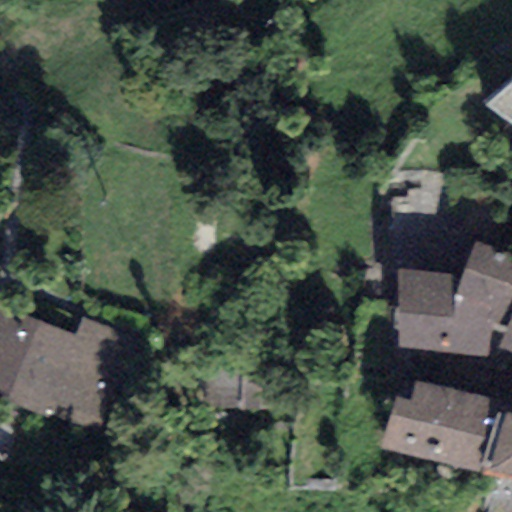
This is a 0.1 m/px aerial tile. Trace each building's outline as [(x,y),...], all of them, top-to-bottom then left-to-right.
[(511,80),(486,106),(511,124),(511,80)] [(459,274),(398,271),(395,348),(486,357),(491,328),(511,289),(511,257),(471,241),(459,274)] [(131,338),(80,319),(74,335),(0,306),(0,396),(96,432),(131,338)] [(511,311),(498,349),(511,352),(511,311)] [(492,400),(412,382),(408,399),(391,395),(379,451),(475,473),(492,400)] [(511,414),(500,412),(482,474),(511,483),(511,414)]
